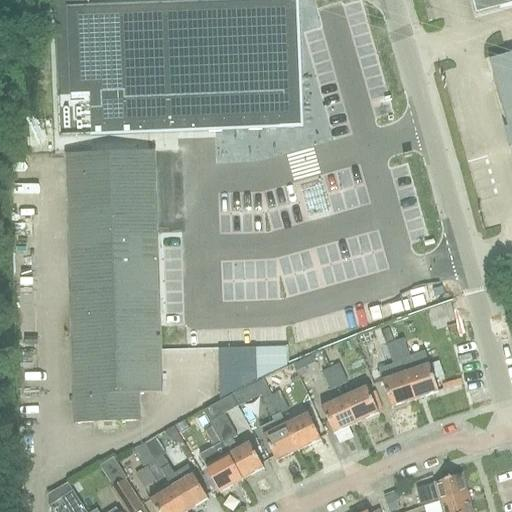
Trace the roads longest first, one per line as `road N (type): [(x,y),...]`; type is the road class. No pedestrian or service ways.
road 1 (unclassified): [(511,425),(391,0)]
road 2 (residential): [(511,433),(475,444),(451,441),(292,511)]
